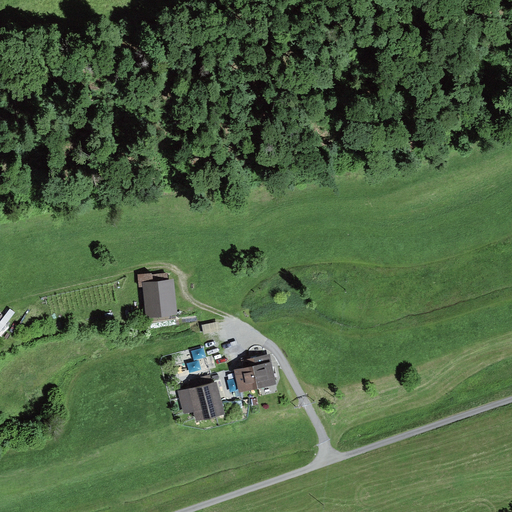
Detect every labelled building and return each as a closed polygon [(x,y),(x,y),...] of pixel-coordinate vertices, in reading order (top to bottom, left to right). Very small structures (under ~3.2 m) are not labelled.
[(159,273),(135,276),(137,289),(143,289),(146,318),(178,314),(175,282),(160,283),(159,273)] [(0,321),(0,332),(15,311),(10,307),(0,321)] [(198,359),(207,357),(204,345),(192,348),(195,360),(188,362),(190,372),(201,369),(198,359)] [(243,368),(236,370),(241,395),(278,387),(271,355),(242,361),(243,368)] [(217,384),(175,392),(180,416),(193,413),(194,420),(224,414),(217,384)]
